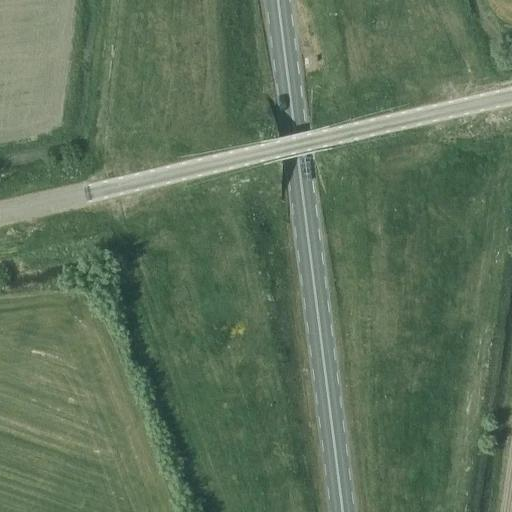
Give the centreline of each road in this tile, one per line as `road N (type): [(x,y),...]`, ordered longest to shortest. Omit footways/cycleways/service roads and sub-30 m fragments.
road 1 (tertiary): [(0,214),(511,97)]
road 2 (primary): [(276,0),(341,511)]
